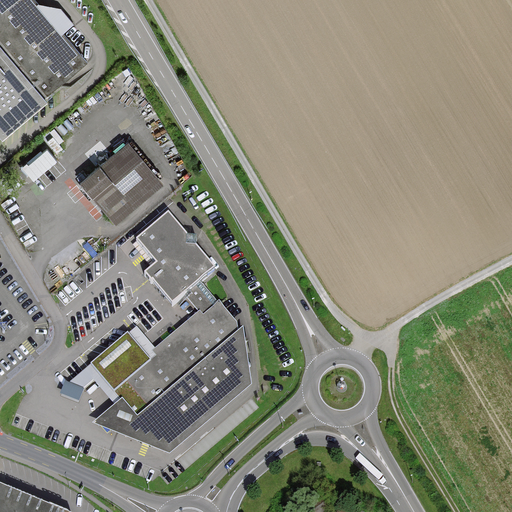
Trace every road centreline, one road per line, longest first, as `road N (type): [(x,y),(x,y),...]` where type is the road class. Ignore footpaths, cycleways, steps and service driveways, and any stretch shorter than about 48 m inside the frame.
road 1 (track): [(457,511),(397,407),(390,351),(333,309),(147,0)]
road 2 (primary): [(325,361),(116,0)]
road 3 (residential): [(0,400),(53,353),(60,329),(0,222)]
road 4 (tertiary): [(0,442),(151,511)]
road 5 (secondary): [(309,390),(195,502)]
road 6 (unknown): [(51,355),(80,346),(137,298),(143,281),(131,268)]
road 7 (track): [(355,359),(471,282)]
